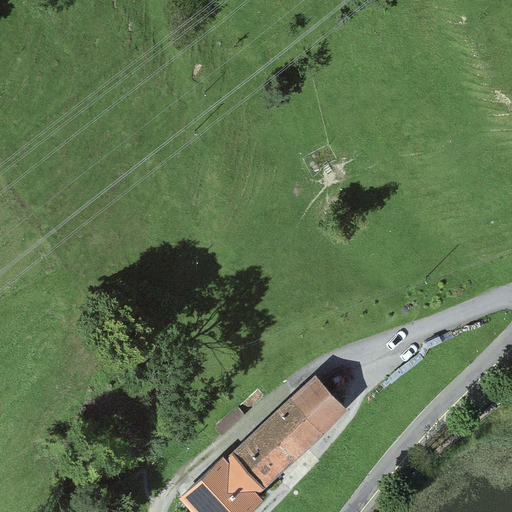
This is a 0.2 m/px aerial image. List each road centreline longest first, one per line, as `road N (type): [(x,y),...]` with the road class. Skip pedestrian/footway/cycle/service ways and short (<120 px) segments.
road 1 (track): [(511,295),(310,368),(170,492),(163,511)]
road 2 (unclassified): [(511,337),(436,411),(353,511)]
road 3 (track): [(269,511),(349,421)]
